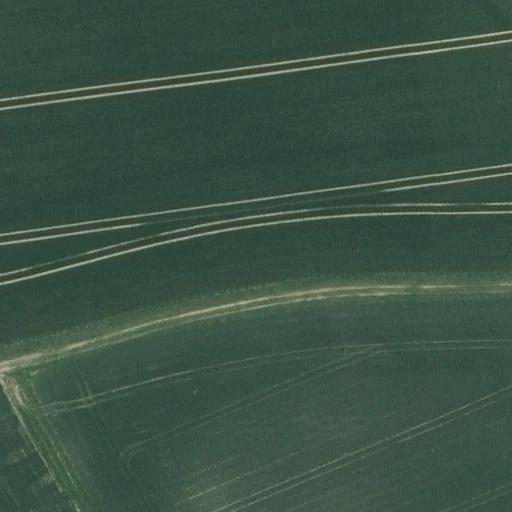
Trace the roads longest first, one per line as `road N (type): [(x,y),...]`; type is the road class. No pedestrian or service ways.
road 1 (track): [(0,368),(272,290),(511,289)]
road 2 (track): [(0,376),(75,511)]
